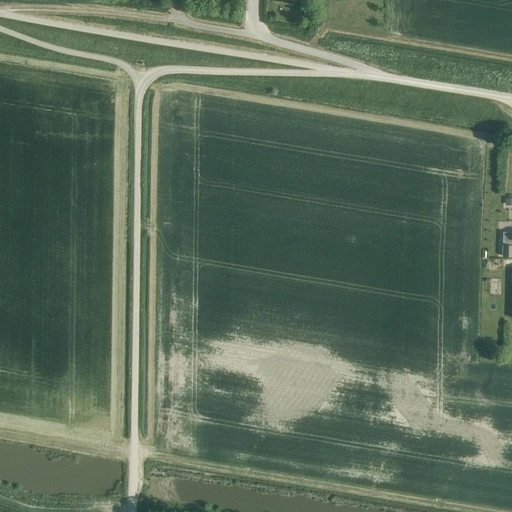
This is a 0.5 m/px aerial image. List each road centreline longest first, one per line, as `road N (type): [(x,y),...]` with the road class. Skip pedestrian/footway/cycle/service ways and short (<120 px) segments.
road 1 (unclassified): [(131,511),(139,84)]
road 2 (unclassified): [(0,9),(177,19),(356,63),(360,74)]
road 3 (track): [(458,511),(132,454)]
road 4 (unclassified): [(326,69),(0,14)]
road 5 (unclassified): [(139,84),(162,71),(326,69)]
road 6 (unclassified): [(0,27),(114,61),(139,84)]
road 7 (unclassified): [(511,98),(360,74)]
